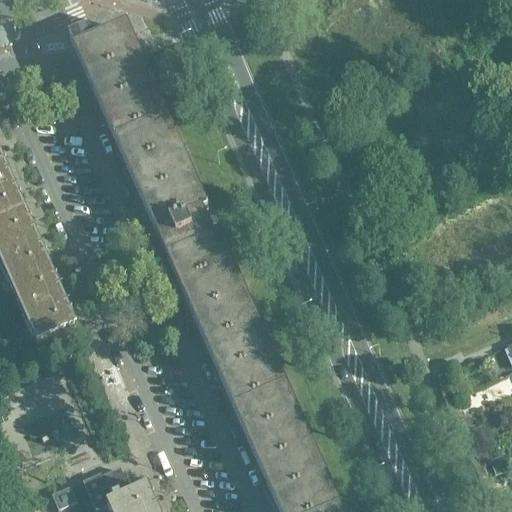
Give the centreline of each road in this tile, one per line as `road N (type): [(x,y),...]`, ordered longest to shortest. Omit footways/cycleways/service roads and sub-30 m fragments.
road 1 (secondary): [(418,511),(190,0)]
road 2 (residential): [(257,511),(60,70),(1,60)]
road 3 (residential): [(1,60),(9,98),(193,511)]
